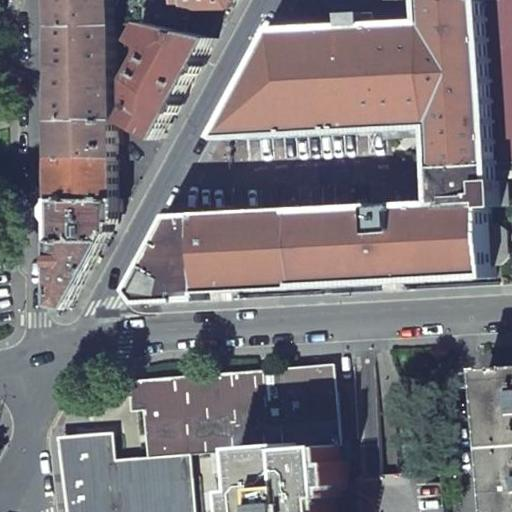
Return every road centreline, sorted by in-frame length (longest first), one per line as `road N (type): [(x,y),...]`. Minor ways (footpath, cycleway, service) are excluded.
road 1 (residential): [(511,315),(125,335),(47,366)]
road 2 (unclassified): [(47,366),(104,306),(261,0)]
road 3 (unclassified): [(26,0),(37,319),(47,366)]
road 4 (unknown): [(360,323),(376,475),(399,511)]
